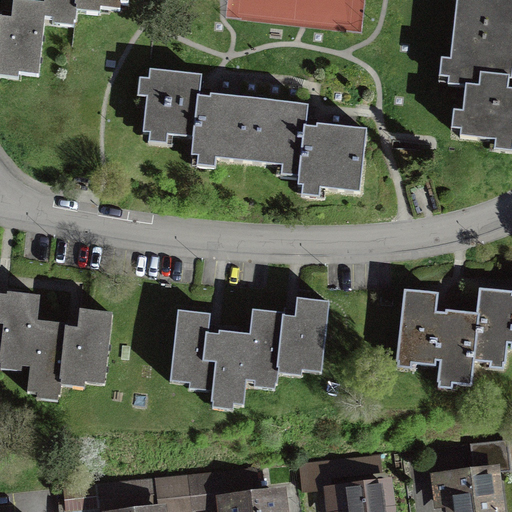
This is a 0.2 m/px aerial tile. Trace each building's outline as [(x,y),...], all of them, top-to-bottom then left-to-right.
[(38,0),(37,7),(35,25),(69,29),(71,10),(116,16),(118,0),(38,0)] [(511,0),(454,0),(451,30),(511,36),(511,0)] [(0,68),(30,72),(35,25),(37,7),(8,3),(6,19),(0,17),(0,68)] [(511,88),(511,78),(511,36),(451,30),(445,85),(460,86),(455,138),(511,143),(511,88)] [(198,162),(245,167),(252,103),(213,98),(215,81),(155,74),(148,137),(200,143),(198,162)] [(321,110),(252,103),(245,167),(313,175),(310,194),(371,200),(378,136),(319,130),(321,110)] [(470,387),(471,368),(475,318),(433,314),(435,294),(400,291),(394,361),(435,364),(433,384),(470,387)] [(0,367),(22,370),(28,319),(31,297),(0,292),(0,367)] [(511,295),(478,292),(475,318),(471,368),(500,370),(501,349),(511,350),(511,295)] [(249,309),(247,332),(242,390),(274,393),(276,373),(321,377),(328,299),(285,295),(284,312),(249,309)] [(70,324),(28,319),(22,370),(19,401),(56,405),(57,390),(101,395),(111,314),(72,309),(70,324)] [(240,407),(242,390),(247,332),(206,328),(207,314),(176,311),(169,383),(213,387),(212,404),(240,407)] [(373,456),(299,463),(302,491),(318,490),(317,479),(375,474),(373,456)] [(106,485),(109,511),(159,511),(161,511),(217,505),(216,491),(255,487),(253,468),(106,485)] [(509,511),(505,473),(434,482),(437,511),(509,511)] [(399,511),(397,487),(328,495),(330,511),(399,511)] [(97,509),(97,495),(67,497),(68,511),(97,509)] [(283,511),(282,496),(227,503),(227,511),(283,511)]
